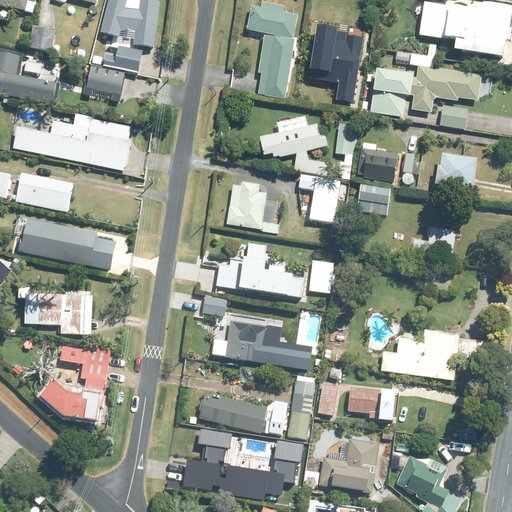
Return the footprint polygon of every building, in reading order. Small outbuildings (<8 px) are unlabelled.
[(0,0),(0,3),(33,12),(36,0),(0,0)] [(260,8),(253,7),(249,6),(244,30),(291,39),(296,15),(285,13),(286,7),(261,2),(260,8)] [(454,41),(453,44),(452,49),(456,49),(456,50),(506,57),(511,30),(508,30),(511,8),(483,4),(482,9),(454,5),(453,9),(423,4),(418,35),(454,41)] [(106,33),(105,38),(112,40),(114,34),(125,37),(126,36),(136,38),(135,40),(141,41),(142,40),(144,40),(150,16),(110,6),(104,32),(106,33)] [(371,15),(323,8),(319,35),(348,40),(344,71),(362,74),(371,15)] [(35,30),(30,50),(52,55),(56,35),(35,30)] [(109,47),(105,62),(132,68),(132,65),(150,69),(153,60),(134,55),(134,53),(109,47)] [(79,48),(77,57),(84,58),(85,50),(79,48)] [(94,48),(92,58),(104,61),(107,51),(94,48)] [(395,51),(394,63),(403,64),(405,52),(395,51)] [(0,98),(57,110),(61,88),(21,81),(25,59),(0,54),(0,98)] [(373,90),(370,113),(401,117),(404,98),(410,99),(411,95),(413,95),(411,109),(430,112),(432,101),(437,97),(457,100),(457,97),(477,100),(480,75),(432,68),(433,57),(410,54),(409,65),(417,66),(415,78),(377,72),(374,90),(373,90)] [(270,86),(278,87),(276,95),(288,97),(295,62),(284,60),(282,67),(275,66),(270,86)] [(293,92),(294,92),(293,97),(313,101),(314,95),(322,96),(326,71),(297,66),(293,92)] [(94,94),(114,98),(113,104),(121,106),(127,79),(125,79),(126,76),(93,69),(90,84),(88,83),(85,98),(93,100),(94,94)] [(441,130),(467,134),(470,114),(444,110),(441,130)] [(16,149),(24,150),(86,163),(103,166),(109,167),(123,171),(125,171),(126,167),(128,167),(133,141),(130,140),(133,126),(93,119),(91,128),(54,120),(51,134),(18,127),(14,148),(16,149)] [(281,136),(261,141),(264,155),(273,153),(274,161),(286,158),(286,161),(298,158),(296,174),(328,179),(330,168),(310,165),(308,156),(330,151),(326,136),(321,137),(319,129),(309,131),(306,121),(279,128),(281,136)] [(337,157),(347,159),(346,166),(342,165),(341,172),(352,174),(359,130),(341,128),(337,157)] [(363,154),(359,182),(396,187),(400,159),(363,154)] [(408,156),(404,176),(413,177),(417,158),(408,156)] [(441,173),(438,192),(475,197),(480,167),(446,162),(444,174),(441,173)] [(0,172),(0,196),(7,198),(12,175),(0,172)] [(22,172),(16,200),(68,210),(74,183),(22,172)] [(310,181),(308,193),(317,195),(312,225),(333,228),(341,186),(310,181)] [(241,186),(232,185),(226,225),(260,230),(259,231),(277,234),(278,225),(273,224),(276,201),(265,199),(266,193),(258,192),(259,184),(242,182),(241,186)] [(392,195),(362,190),(358,214),(388,219),(392,195)] [(8,210),(4,229),(21,233),(22,227),(46,233),(49,219),(8,210)] [(51,255),(50,261),(92,270),(98,242),(56,233),(55,238),(43,235),(39,253),(51,255)] [(415,244),(413,257),(454,264),(458,237),(433,233),(430,246),(415,244)] [(0,273),(9,263),(1,256),(0,257),(0,273)] [(333,275),(331,274),(332,264),(312,262),(308,292),(304,292),(303,304),(327,307),(330,283),(332,283),(333,275)] [(222,267),(219,285),(258,291),(257,295),(269,297),(270,291),(266,291),(269,274),(222,267)] [(405,267),(403,280),(428,284),(426,293),(450,296),(454,275),(405,267)] [(20,302),(27,303),(26,328),(62,330),(62,337),(92,339),(94,300),(62,299),(62,300),(31,299),(32,291),(20,290),(20,302)] [(228,299),(206,296),(203,313),(225,317),(228,299)] [(333,358),(347,360),(352,316),(338,314),(335,344),(331,343),(330,351),(334,351),(333,358)] [(214,327),(211,354),(225,356),(225,359),(265,363),(269,321),(225,317),(224,328),(214,327)] [(460,342),(461,340),(426,335),(425,346),(401,342),(399,358),(385,357),(383,376),(456,386),(459,364),(481,367),(484,345),(460,342)] [(309,343),(292,342),(291,369),(307,370),(309,343)] [(83,366),(82,378),(87,379),(86,392),(38,387),(38,391),(66,415),(68,416),(101,420),(102,407),(104,407),(106,407),(107,396),(106,395),(111,349),(94,347),(94,351),(64,347),(62,364),(83,366)] [(323,389),(319,418),(335,420),(339,391),(323,389)] [(382,423),(382,428),(395,429),(399,399),(392,399),(392,396),(352,392),(349,415),(371,418),(371,422),(382,423)] [(207,397),(201,423),(263,438),(269,413),(207,397)] [(296,397),(289,440),(307,443),(314,400),(296,397)] [(277,406),(272,439),(283,441),(289,408),(277,406)] [(335,492),(335,494),(369,500),(370,497),(372,497),(381,448),(351,443),(347,465),(325,461),(320,489),(335,492)] [(400,452),(391,452),(390,470),(399,470),(400,452)] [(423,465),(412,459),(398,488),(409,494),(419,499),(418,501),(440,511),(458,511),(464,502),(454,497),(441,490),(449,472),(425,460),(423,465)] [(237,473),(234,489),(270,498),(274,481),(267,480),(269,472),(252,468),(250,475),(237,473)] [(188,469),(185,491),(210,495),(214,473),(188,469)] [(280,474),(274,501),(285,504),(292,477),(280,474)] [(305,486),(306,486),(307,491),(311,493),(315,492),(318,488),(319,488),(320,476),(307,474),(305,486)]
